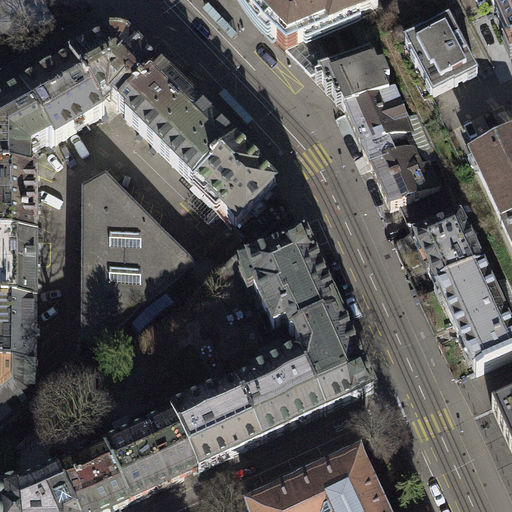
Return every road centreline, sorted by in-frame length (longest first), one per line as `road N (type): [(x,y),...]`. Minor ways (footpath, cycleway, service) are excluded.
road 1 (tertiary): [(162,0),(311,162),(423,393)]
road 2 (residential): [(170,511),(423,393)]
road 3 (tertiary): [(423,393),(476,511)]
